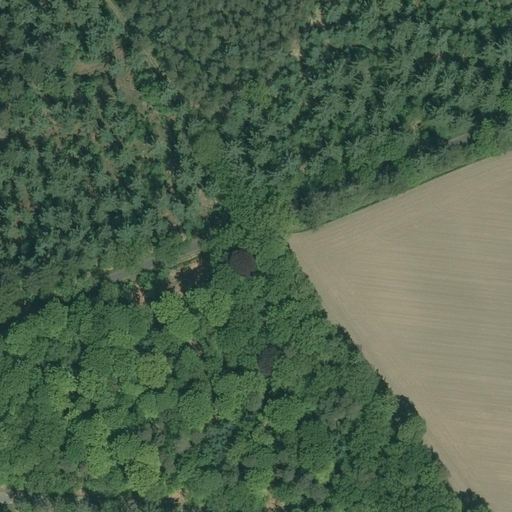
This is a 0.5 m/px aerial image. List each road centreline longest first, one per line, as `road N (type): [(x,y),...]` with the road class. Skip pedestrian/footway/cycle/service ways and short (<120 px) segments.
road 1 (unclassified): [(0,325),(511,121)]
road 2 (track): [(264,219),(121,21)]
road 3 (tertiary): [(214,511),(0,497)]
